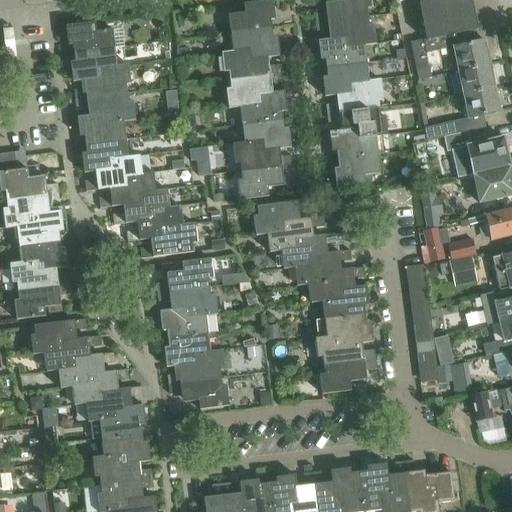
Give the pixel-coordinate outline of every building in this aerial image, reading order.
[(333,33),(334,40),(334,42),(347,40),(348,49),(364,47),(375,45),(373,26),(368,26),(366,9),(371,9),(369,0),(340,0),(341,2),(329,4),(330,13),(314,15),(317,34),(333,33)] [(452,49),(471,45),(468,33),(476,31),(469,0),(438,0),(418,4),(426,40),(410,44),(418,81),(430,78),(428,68),(442,65),(439,51),(452,49)] [(228,16),(230,36),(271,31),(268,12),(273,12),(272,2),(243,5),(244,14),(228,16)] [(72,37),(74,56),(115,51),(112,31),(96,33),(94,24),(66,27),(67,38),(72,37)] [(271,31),(230,36),(233,53),(250,52),(251,61),(263,59),(263,60),(279,58),(278,48),(273,49),(271,31)] [(334,42),(334,40),(317,42),(319,53),(324,52),(326,71),(366,66),(364,47),(348,49),(347,40),(334,42)] [(471,45),(452,49),(457,73),(489,66),(488,65),(485,53),(486,52),(483,42),(471,45)] [(115,51),(74,56),(76,72),(71,73),(73,83),(89,82),(89,81),(101,79),(100,71),(117,69),(117,68),(115,51)] [(264,68),(263,60),(263,59),(251,61),(250,52),(233,53),(221,55),(223,74),(228,73),(229,83),(281,76),(280,66),(264,68)] [(74,91),(75,102),(127,95),(126,87),(131,86),(128,66),(117,68),(117,69),(100,71),(101,79),(89,81),(89,82),(90,89),(74,91)] [(368,82),(366,66),(326,71),(328,88),(323,88),(324,99),(341,97),(341,96),(354,95),(353,86),(369,84),(368,82)] [(489,68),(489,66),(457,73),(462,97),(493,90),(492,80),(491,80),(488,68),(489,68)] [(267,97),(267,95),(266,87),(282,85),(281,76),(229,83),(230,90),(226,91),(228,110),(240,109),(257,107),(256,98),(267,97)] [(380,81),(368,82),(369,84),(353,86),(354,95),(341,96),(341,97),(342,105),(325,107),(327,117),(379,110),(377,101),(382,101),(380,81)] [(493,90),(462,97),(468,121),(499,114),(499,113),(497,113),(495,100),(495,99),(493,90)] [(284,93),(267,95),(267,97),(256,98),(257,107),(240,109),(242,127),(282,122),(280,104),(285,104),(284,93)] [(92,109),(93,117),(93,118),(105,116),(107,125),(124,123),(124,124),(135,123),(133,103),(128,104),(127,95),(75,102),(76,111),(92,109)] [(379,110),(327,117),(328,126),(344,124),(345,132),(345,133),(358,131),(359,141),(376,138),(387,137),(384,118),(379,118),(379,110)] [(83,128),(86,147),(126,142),(124,124),(124,123),(107,125),(105,116),(93,118),(93,117),(77,119),(78,129),(83,128)] [(242,127),(244,144),(244,146),(262,144),(263,152),(274,151),(274,152),(290,150),(289,140),(284,140),(282,122),(242,127)] [(424,130),(426,142),(453,136),(451,124),(424,130)] [(335,143),(338,162),(378,157),(376,138),(359,141),(358,131),(345,133),(345,132),(329,134),(330,144),(335,143)] [(450,139),(452,147),(466,144),(464,136),(450,139)] [(492,142),(450,152),(456,181),(457,181),(462,179),(509,169),(506,155),(505,151),(506,150),(506,149),(506,148),(506,147),(506,146),(506,145),(506,144),(505,143),(505,142),(504,141),(503,140),(502,140),(501,139),(500,139),(499,139),(498,139),(497,139),(496,139),(495,139),(494,140),(493,140),(493,141),(492,142)] [(126,142),(86,147),(88,164),(83,164),(84,174),(100,172),(112,170),(111,163),(128,160),(128,159),(126,142)] [(240,165),(241,174),(293,167),(292,158),(275,160),(274,152),(274,151),(263,152),(262,144),(244,146),(244,144),(233,146),(235,165),(240,165)] [(15,159),(17,171),(27,170),(25,157),(15,159)] [(378,157),(338,162),(340,179),(335,180),(336,190),(365,186),(364,177),(380,175),(378,157)] [(100,172),(101,181),(85,183),(86,193),(114,189),(127,188),(126,179),(142,177),(142,176),(140,158),(128,159),(128,160),(111,163),(112,170),(100,172)] [(293,167),(241,174),(242,182),(237,182),(240,202),(269,198),(267,189),(279,188),(278,179),(294,177),(293,167)] [(511,182),(509,169),(462,179),(463,184),(468,208),(463,209),(466,222),(468,221),(492,216),(489,203),(511,197),(511,182)] [(5,193),(7,202),(59,196),(58,185),(41,187),(41,178),(28,179),(27,170),(17,171),(0,172),(0,190),(0,193),(5,193)] [(127,188),(114,189),(116,197),(99,200),(100,210),(128,206),(128,205),(140,204),(139,196),(156,194),(156,193),(154,174),(142,176),(142,177),(126,179),(127,188)] [(433,188),(421,189),(427,229),(439,227),(437,215),(442,215),(439,199),(435,200),(433,188)] [(168,191),(156,193),(156,194),(139,196),(140,204),(128,205),(128,206),(129,214),(113,217),(114,227),(142,223),(154,221),(153,213),(170,211),(170,209),(168,191)] [(59,196),(7,202),(8,210),(3,210),(5,230),(16,228),(33,226),(33,219),(45,217),(45,214),(44,206),(60,204),(59,196)] [(295,223),(295,221),(294,213),(310,211),(309,201),(257,208),(258,217),(253,217),(256,237),(267,236),(267,235),(284,233),(283,224),(295,223)] [(181,208),(170,209),(170,211),(153,213),(154,221),(142,223),(143,232),(127,234),(128,243),(156,240),(156,239),(168,238),(167,230),(184,228),(183,226),(181,208)] [(511,211),(492,216),(468,221),(469,227),(486,223),(491,242),(511,237),(511,211)] [(16,228),(19,248),(60,242),(58,223),(62,223),(61,212),(45,214),(45,217),(33,219),(33,226),(16,228)] [(309,240),(309,239),(308,231),(324,229),(323,218),(295,221),(295,223),(283,224),(284,233),(267,235),(267,236),(269,254),(281,253),(281,251),(298,249),(297,241),(309,240)] [(156,239),(156,240),(157,248),(141,250),(142,260),(194,254),(193,245),(197,244),(195,225),(183,226),(184,228),(167,230),(168,238),(156,239)] [(437,230),(424,233),(430,263),(443,260),(437,230)] [(337,235),(309,239),(309,240),(297,241),(298,249),(281,251),(281,253),(283,271),(295,269),(295,268),(312,266),(310,258),(323,257),(322,255),(322,248),(338,246),(337,235)] [(448,245),(452,261),(475,256),(472,240),(448,245)] [(60,242),(19,248),(21,264),(21,266),(38,263),(39,271),(51,269),(51,270),(68,268),(67,258),(62,259),(60,242)] [(350,252),(322,255),(323,257),(310,258),(312,266),(295,268),(295,269),(297,287),(309,286),(308,285),(325,283),(324,275),(337,274),(336,272),(335,264),(351,262),(350,252)] [(511,254),(492,259),(499,293),(507,291),(511,289),(511,254)] [(469,259),(451,263),(456,286),(474,282),(469,259)] [(156,285),(158,298),(210,291),(208,280),(213,280),(211,260),(182,263),(183,273),(171,274),(172,284),(156,285)] [(21,266),(21,264),(10,265),(12,285),(17,284),(18,294),(70,287),(69,277),(52,279),(51,270),(51,269),(39,271),(38,263),(21,266)] [(449,264),(440,267),(443,276),(451,274),(449,264)] [(435,268),(426,270),(427,279),(434,278),(436,275),(435,268)] [(364,269),(336,272),(337,274),(324,275),(325,283),(308,285),(309,286),(311,304),(322,303),(322,302),(340,300),(339,292),(350,290),(349,281),(365,279),(364,269)] [(70,287),(18,294),(19,301),(14,302),(16,321),(45,318),(44,308),(56,307),(55,297),(71,295),(70,287)] [(322,302),(322,303),(324,321),(365,316),(362,298),(367,297),(366,287),(350,290),(339,292),(340,300),(322,302)] [(174,303),(175,311),(175,314),(188,312),(189,319),(206,317),(206,318),(217,316),(215,297),(210,297),(210,291),(158,298),(159,304),(174,303)] [(507,291),(499,293),(480,298),(482,308),(484,308),(487,325),(498,322),(499,324),(511,320),(511,300),(510,301),(507,291)] [(166,322),(168,342),(208,336),(206,318),(206,317),(189,319),(188,312),(175,314),(175,311),(160,313),(161,323),(166,322)] [(365,316),(324,321),(326,338),(327,340),(344,337),(345,346),(356,345),(357,345),(373,343),(372,333),(367,334),(365,316)] [(511,320),(499,324),(503,342),(484,347),(486,357),(511,351),(511,345),(511,341),(511,320)] [(72,343),(72,341),(70,333),(87,331),(86,321),(34,327),(35,336),(30,337),(33,357),(44,355),(44,354),(60,352),(59,345),(72,343)] [(208,336),(168,342),(170,358),(165,359),(167,369),(182,367),(182,366),(194,365),(194,358),(211,356),(210,353),(208,336)] [(322,359),(323,368),(375,362),(374,351),(358,353),(357,345),(356,345),(345,346),(344,337),(327,340),(326,338),(315,340),(318,359),(322,359)] [(86,359),(85,358),(85,350),(100,348),(99,338),(72,341),(72,343),(59,345),(60,352),(44,354),(44,355),(46,373),(58,372),(58,371),(75,369),(74,361),(86,359)] [(447,340),(435,343),(441,366),(452,363),(447,340)] [(182,366),(182,367),(183,375),(168,377),(169,388),(221,381),(219,372),(224,371),(222,351),(210,353),(211,356),(194,358),(194,365),(182,366)] [(511,351),(486,357),(486,358),(493,357),(498,377),(502,380),(510,378),(511,379),(511,351)] [(58,371),(58,372),(60,390),(71,389),(89,386),(88,378),(99,377),(99,375),(98,367),(114,365),(113,355),(85,358),(86,359),(74,361),(75,369),(58,371)] [(375,362),(323,368),(324,375),(320,376),(322,396),(351,392),(350,383),(361,382),(360,373),(376,370),(375,362)] [(453,364),(456,392),(473,390),(471,362),(453,364)] [(127,372),(99,375),(99,377),(88,378),(89,386),(71,389),(74,407),(86,406),(85,404),(102,403),(101,395),(113,394),(113,392),(112,384),(128,382),(127,372)] [(221,381),(169,388),(170,396),(186,394),(187,403),(199,402),(200,411),(229,407),(226,388),(221,389),(221,381)] [(85,404),(86,406),(88,424),(99,422),(116,420),(115,412),(127,410),(127,408),(126,400),(142,398),(141,389),(113,392),(113,394),(101,395),(102,403),(85,404)] [(511,391),(501,393),(505,408),(511,406),(511,391)] [(493,420),(487,393),(470,397),(476,424),(493,420)] [(99,422),(101,441),(142,436),(140,417),(145,417),(143,407),(127,408),(127,410),(115,412),(116,420),(99,422),(88,424),(99,422)] [(144,453),(142,436),(101,441),(103,458),(103,459),(120,457),(121,466),(134,465),(150,463),(149,452),(144,453)] [(99,479),(100,488),(152,481),(151,471),(135,473),(134,465),(121,466),(120,457),(103,459),(103,458),(92,460),(94,480),(99,479)] [(404,463),(410,511),(438,511),(438,505),(454,503),(450,474),(425,477),(424,472),(415,473),(413,462),(404,463)] [(410,511),(404,463),(395,464),(397,480),(388,482),(389,494),(380,495),(381,511),(410,511)] [(359,474),(364,511),(381,511),(380,495),(389,494),(388,482),(386,465),(376,467),(377,472),(359,474)] [(344,511),(364,511),(359,474),(341,476),(340,471),(330,472),(333,489),(333,488),(335,501),(343,500),(344,511)] [(322,473),(313,474),(317,511),(344,511),(343,500),(335,501),(333,488),(333,489),(324,490),(322,473)] [(289,511),(317,511),(313,474),(303,475),(305,492),(297,493),(298,505),(289,506),(289,511)] [(285,483),(267,485),(270,511),(289,511),(289,506),(298,505),(297,493),(295,476),(285,478),(285,483)] [(139,501),(138,500),(137,492),(153,490),(152,481),(100,488),(101,496),(96,496),(98,511),(116,511),(127,511),(126,503),(139,501)] [(270,511),(267,485),(250,487),(249,482),(239,484),(241,500),(243,511),(244,511),(253,511),(252,511),(270,511)] [(231,485),(222,486),(224,511),(252,511),(253,511),(244,511),(243,511),(241,500),(233,501),(231,485)] [(224,511),(222,486),(212,487),(214,503),(204,504),(205,511),(224,511)] [(116,511),(151,511),(151,509),(156,508),(154,498),(138,500),(139,501),(126,503),(127,511),(116,511)]
